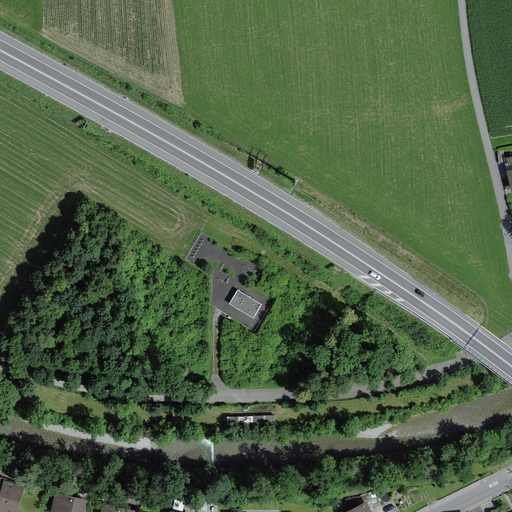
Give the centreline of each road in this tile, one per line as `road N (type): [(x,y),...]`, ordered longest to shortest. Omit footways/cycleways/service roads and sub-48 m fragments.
road 1 (trunk): [(0,50),(287,212),(511,366)]
road 2 (unclassified): [(511,342),(384,385),(214,399),(107,395),(0,371)]
road 3 (residential): [(511,255),(461,0)]
